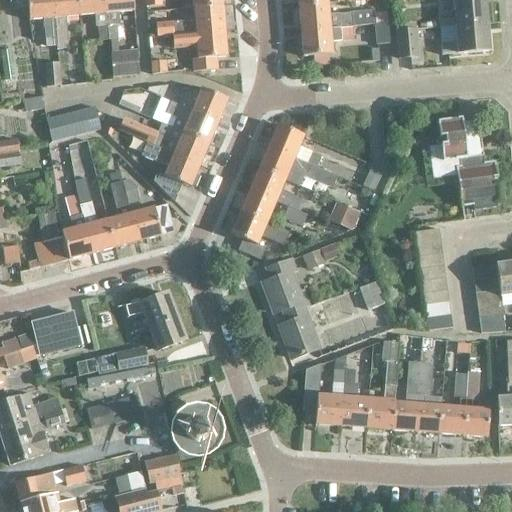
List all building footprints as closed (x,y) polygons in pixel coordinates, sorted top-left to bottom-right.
[(44,48),(56,48),(51,0),(26,0),(29,22),(42,21),(44,48)] [(79,18),(77,0),(51,0),(56,48),(56,52),(68,51),(65,19),(79,18)] [(77,0),(79,18),(94,17),(95,29),(107,28),(104,0),(77,0)] [(118,15),(127,14),(132,13),(131,0),(104,0),(107,28),(119,27),(118,15)] [(191,0),(193,10),(222,8),(221,0),(144,0),(145,7),(160,6),(159,0),(191,0)] [(296,0),(297,8),(327,6),(373,2),(385,0),(384,0),(296,0)] [(420,0),(420,1),(432,0),(451,0),(453,20),(437,21),(438,29),(453,28),(485,26),(483,0),(420,0)] [(352,28),(374,26),(375,26),(373,14),(337,17),(337,16),(328,17),(327,6),(297,8),(299,32),(352,28)] [(156,38),(172,37),(224,33),(222,8),(193,10),(194,22),(155,25),(156,38)] [(387,25),(375,26),(374,26),(376,46),(389,45),(387,25)] [(488,55),(485,26),(453,28),(455,44),(440,45),(441,58),(444,58),(488,55)] [(353,42),(352,28),(299,32),(302,59),(331,56),(329,37),(339,36),(340,44),(353,42)] [(397,62),(417,60),(415,31),(395,33),(397,62)] [(224,33),(172,37),(173,46),(186,45),(185,41),(195,40),(197,60),(192,61),(193,74),(217,72),(216,59),(226,58),(224,33)] [(114,79),(138,77),(136,53),(112,55),(114,79)] [(47,90),(60,89),(58,65),(45,67),(47,90)] [(191,113),(217,124),(227,102),(201,91),(191,113)] [(170,104),(180,108),(185,96),(175,92),(170,104)] [(25,114),(43,112),(41,99),(23,102),(25,114)] [(174,119),(170,130),(208,146),(217,124),(191,113),(180,108),(170,104),(165,115),(174,119)] [(94,110),(82,113),(87,134),(99,131),(94,110)] [(87,134),(82,113),(70,116),(76,137),(87,134)] [(70,116),(58,119),(64,140),(76,137),(70,116)] [(64,140),(58,119),(46,122),(51,144),(64,140)] [(461,120),(437,124),(442,164),(458,161),(459,169),(454,169),(460,209),(499,204),(493,164),(484,165),(477,122),(461,124),(461,120)] [(208,146),(170,130),(160,125),(156,135),(122,121),(117,133),(146,145),(152,147),(199,167),(208,146)] [(267,149),(314,169),(319,157),(298,148),(303,138),(277,126),(267,149)] [(0,168),(20,166),(17,142),(0,144),(0,168)] [(189,189),(199,167),(152,147),(146,145),(141,158),(161,167),(162,166),(167,168),(163,177),(156,174),(152,183),(173,204),(181,186),(189,189)] [(258,170),(284,182),(288,172),(330,190),(335,178),(314,169),(267,149),(258,170)] [(284,182),(258,170),(248,192),(286,208),(297,212),(301,202),(279,193),(284,182)] [(373,193),(381,175),(369,170),(361,188),(373,193)] [(137,243),(130,216),(126,203),(124,193),(121,183),(109,186),(118,219),(106,222),(114,249),(137,243)] [(124,193),(126,203),(139,199),(136,190),(124,193)] [(239,214),(266,225),(275,204),(286,209),(281,221),(300,229),(306,217),(296,213),(297,212),(286,208),(248,192),(239,214)] [(413,229),(438,226),(434,195),(409,199),(413,229)] [(114,249),(106,222),(89,226),(86,216),(94,214),(92,204),(79,207),(92,255),(114,249)] [(357,216),(334,206),(327,223),(350,233),(357,216)] [(92,255),(79,207),(67,210),(70,220),(77,218),(80,229),(62,234),(63,239),(34,246),(39,269),(69,261),(92,255)] [(130,216),(137,243),(160,237),(153,210),(130,216)] [(266,225),(239,214),(230,235),(242,241),(237,252),(260,262),(264,251),(256,247),(260,236),(282,246),(287,234),(266,225)] [(415,235),(418,260),(441,257),(438,232),(415,235)] [(1,250),(4,266),(17,264),(15,248),(1,250)] [(418,260),(420,272),(443,268),(441,257),(418,260)] [(282,312),(285,318),(304,311),(310,309),(304,292),(298,294),(291,275),(296,273),(292,262),(268,271),(272,282),(264,285),(274,315),(282,312)] [(498,280),(499,292),(501,299),(511,297),(511,265),(496,268),(498,280)] [(420,272),(421,284),(445,281),(443,268),(420,272)] [(472,272),(474,283),(498,280),(496,268),(472,272)] [(498,280),(474,283),(475,295),(499,292),(498,280)] [(421,284),(423,295),(446,292),(445,281),(421,284)] [(423,295),(425,307),(448,304),(446,292),(423,295)] [(501,299),(499,292),(475,295),(479,320),(503,317),(501,299)] [(127,320),(143,317),(157,353),(184,342),(166,296),(140,306),(138,305),(124,308),(127,320)] [(425,307),(426,319),(450,316),(448,304),(425,307)] [(304,311),(285,318),(287,325),(279,328),(291,360),(318,350),(304,311)] [(40,358),(80,348),(72,316),(32,326),(40,358)] [(428,333),(451,329),(450,316),(426,319),(428,333)] [(503,317),(479,320),(481,334),(505,333),(503,317)] [(0,359),(3,358),(15,354),(20,352),(31,349),(36,347),(32,335),(15,340),(1,345),(3,350),(0,350),(0,359)] [(511,426),(511,342),(506,343),(507,381),(511,381),(511,387),(506,388),(507,399),(496,399),(498,427),(511,426)] [(391,432),(393,404),(398,344),(383,343),(381,363),(386,363),(383,401),(368,400),(365,430),(391,432)] [(458,355),(469,356),(470,347),(458,346),(458,355)] [(15,354),(3,358),(8,370),(20,366),(36,361),(31,349),(20,352),(15,354)] [(115,356),(95,360),(98,376),(118,372),(127,371),(147,367),(143,351),(127,354),(115,356)] [(391,432),(415,434),(420,365),(407,364),(404,405),(393,404),(391,432)] [(420,365),(415,434),(439,436),(441,408),(430,408),(433,366),(420,365)] [(340,428),(345,370),(333,369),(331,397),(317,396),(320,366),(306,371),(303,411),(316,412),(314,426),(340,428)] [(153,378),(151,369),(86,383),(88,392),(153,378)] [(340,428),(365,430),(368,400),(352,398),(354,371),(345,370),(340,428)] [(463,438),(468,374),(456,373),(454,402),(461,403),(460,410),(441,408),(439,436),(463,438)] [(468,374),(463,438),(486,440),(488,413),(471,411),(472,404),(477,404),(479,375),(468,374)] [(0,403),(0,430),(35,419),(35,420),(59,412),(55,400),(32,408),(27,395),(0,403)] [(137,398),(87,411),(92,431),(142,418),(137,398)] [(0,430),(0,441),(5,456),(9,468),(47,455),(39,432),(63,425),(59,412),(35,420),(35,419),(0,430)] [(211,434),(211,430),(210,425),(206,421),(201,418),(194,417),(188,420),(183,424),(181,430),(182,436),(184,442),(187,444),(191,446),(196,447),(202,446),(207,443),(210,439),(211,434)] [(176,457),(145,464),(150,486),(154,485),(156,492),(170,489),(180,487),(182,486),(181,479),(176,457)] [(66,488),(85,483),(81,468),(63,472),(66,488)] [(127,476),(131,495),(145,492),(140,473),(127,476)] [(19,504),(57,494),(52,474),(14,484),(19,504)] [(180,487),(170,489),(172,497),(182,495),(180,487)] [(145,492),(131,495),(119,498),(100,503),(102,511),(160,511),(156,493),(146,496),(145,492)] [(21,511),(77,511),(74,501),(60,505),(57,494),(19,504),(21,511)]
